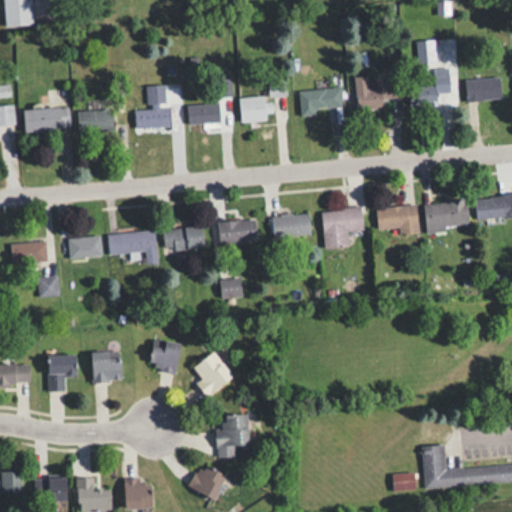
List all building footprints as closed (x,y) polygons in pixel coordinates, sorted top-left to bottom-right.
[(29,0),(2,0),(3,25),(30,24),(29,0)] [(414,63),(434,63),(434,39),(414,39),(414,63)] [(448,91),(447,67),(408,70),(410,106),(437,104),(437,92),(448,91)] [(284,95),(284,75),(266,75),(266,96),(284,95)] [(352,76),(355,112),(381,110),(380,98),(398,96),(396,75),(384,76),(385,86),(367,87),(366,75),(352,76)] [(464,77),(464,99),(498,99),(498,77),(464,77)] [(164,84),(145,85),(146,109),(134,109),(135,127),(166,125),(164,84)] [(341,106),(339,87),(297,90),(299,115),(315,114),(314,107),(341,106)] [(238,120),(264,120),(264,96),(238,96),(238,120)] [(185,124),(217,124),(217,103),(185,103),(185,124)] [(0,104),(0,123),(13,123),(12,104),(0,104)] [(22,108),(23,130),(68,129),(67,106),(22,108)] [(77,108),(77,131),(111,131),(111,108),(77,108)] [(475,218),(511,215),(511,194),(474,196),(475,218)] [(467,224),(465,199),(422,203),(424,232),(443,230),(443,226),(467,224)] [(376,229),(397,227),(398,234),(418,233),(415,203),(374,207),(376,229)] [(322,249),(347,247),(346,230),(361,229),(359,206),(319,209),(322,249)] [(309,235),(308,212),(269,215),(271,238),(309,235)] [(217,243),(255,242),(254,219),(216,220),(217,243)] [(161,229),(162,250),(202,247),(200,226),(161,229)] [(155,263),(153,229),(105,233),(107,254),(143,251),(144,264),(155,263)] [(99,256),(99,236),(66,237),(67,257),(99,256)] [(45,261),(44,241),(9,242),(9,262),(45,261)] [(55,277),(40,277),(41,296),(55,296),(55,277)] [(217,296),(239,296),(239,278),(217,278),(217,296)] [(179,343),(152,339),(147,368),(174,373),(179,343)] [(119,380),(118,353),(109,354),(109,351),(90,352),(91,381),(119,380)] [(231,376),(211,351),(191,368),(199,379),(194,383),(205,397),(231,376)] [(75,376),(75,354),(46,354),(46,390),(63,390),(63,376),(75,376)] [(28,363),(0,362),(0,384),(28,385),(28,363)] [(246,414),(222,415),(222,429),(214,429),(214,457),(233,457),(232,447),(247,446),(246,414)] [(511,462),(511,481),(430,488),(427,446),(451,444),(453,467),(511,462)] [(212,500),(225,476),(199,462),(186,486),(212,500)] [(20,472),(0,471),(0,491),(20,492),(20,472)] [(412,473),(390,473),(390,489),(412,489),(412,473)] [(45,477),(45,506),(65,506),(65,477),(45,477)] [(75,477),(75,511),(108,511),(108,490),(91,490),(91,477),(75,477)] [(150,481),(122,481),(122,510),(150,510),(150,481)]
